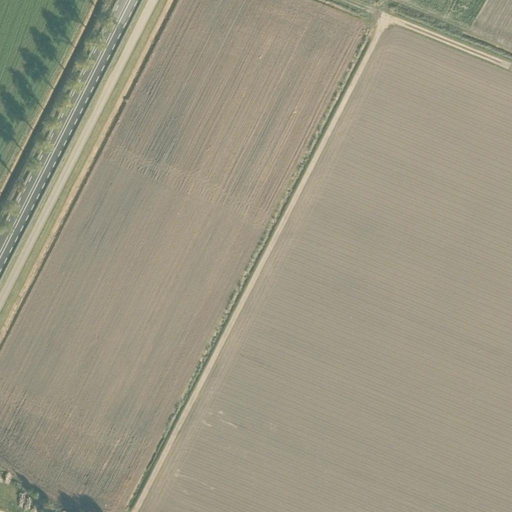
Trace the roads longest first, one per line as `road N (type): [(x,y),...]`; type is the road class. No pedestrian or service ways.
road 1 (unclassified): [(0,300),(153,0)]
road 2 (trunk): [(0,254),(128,0)]
